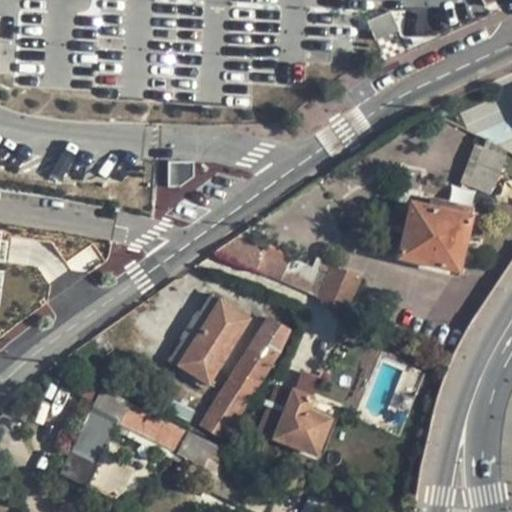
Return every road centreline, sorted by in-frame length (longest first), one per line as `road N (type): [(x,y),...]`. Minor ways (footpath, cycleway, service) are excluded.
road 1 (residential): [(0,386),(344,129),(511,42)]
road 2 (secondary): [(511,303),(462,403),(436,511)]
road 3 (secondary): [(490,511),(480,455),(489,398),(511,354)]
